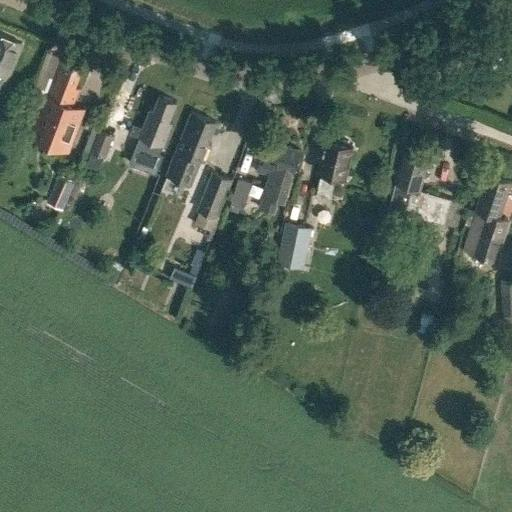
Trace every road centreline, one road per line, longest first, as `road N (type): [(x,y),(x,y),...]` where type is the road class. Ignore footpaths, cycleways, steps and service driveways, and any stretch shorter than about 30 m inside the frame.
road 1 (unclassified): [(31,0),(214,71),(322,76),(377,60)]
road 2 (unclassified): [(511,139),(390,95),(377,60)]
road 3 (unclassified): [(377,60),(510,0)]
